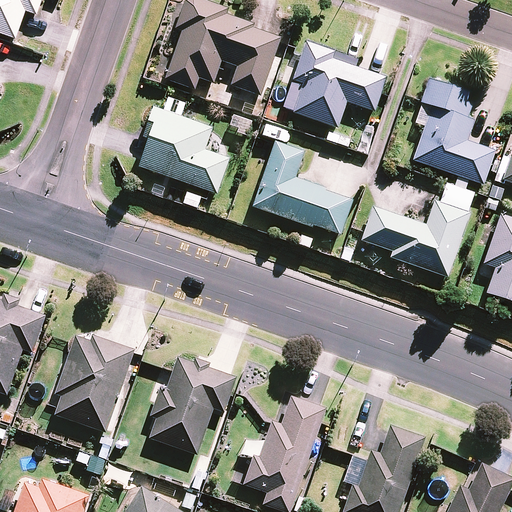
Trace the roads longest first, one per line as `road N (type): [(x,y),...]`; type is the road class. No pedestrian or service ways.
road 1 (tertiary): [(36,222),(511,392)]
road 2 (residential): [(36,222),(114,0)]
